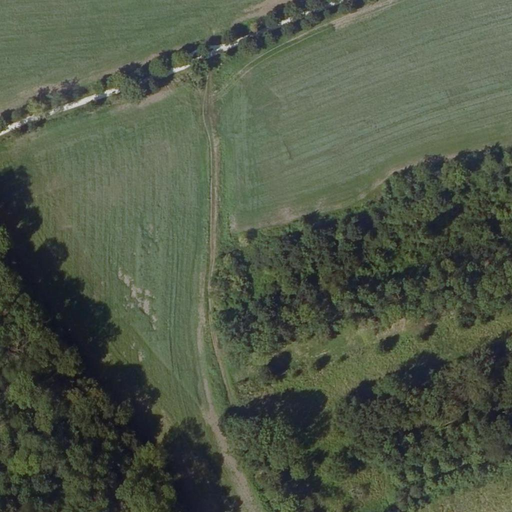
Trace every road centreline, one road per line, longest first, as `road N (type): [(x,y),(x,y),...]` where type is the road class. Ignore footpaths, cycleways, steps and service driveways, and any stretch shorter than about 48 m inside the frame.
road 1 (track): [(203,55),(221,171),(211,332),(224,405),(279,511)]
road 2 (track): [(0,132),(340,0)]
